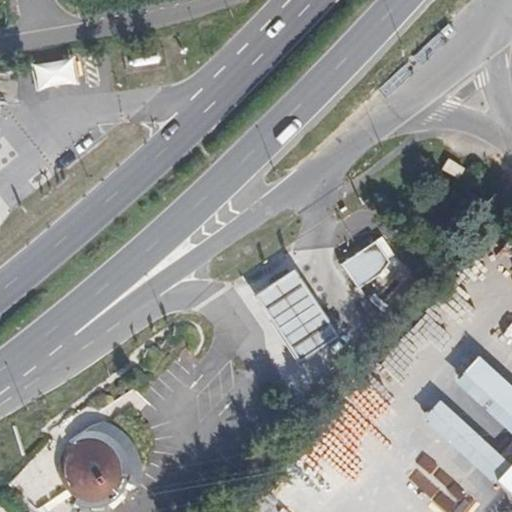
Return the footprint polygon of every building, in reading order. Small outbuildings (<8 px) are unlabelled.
[(447,158),(441,168),(458,178),(464,168),(447,158)] [(375,248),(343,270),(357,291),(390,269),(375,248)] [(293,276),(253,302),(297,370),(339,344),(293,276)] [(511,386),(475,355),(453,380),(511,431),(511,386)] [(507,461),(438,398),(422,417),(491,480),(493,476),(507,461)] [(64,443),(68,449),(61,458),(58,470),(59,482),(65,492),(76,500),(86,503),(98,502),(108,496),(115,488),(118,480),(119,471),(118,463),(113,454),(123,443),(116,434),(98,427),(64,443)] [(511,455),(507,461),(493,476),(511,492),(511,455)]
